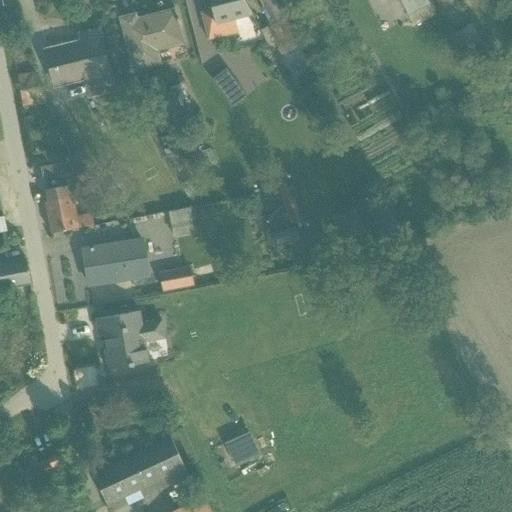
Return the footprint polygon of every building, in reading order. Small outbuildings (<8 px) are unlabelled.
[(235,20),(251,15),(242,0),(208,0),(211,9),(200,12),(208,41),(238,33),(235,20)] [(251,0),(280,54),(299,44),(274,0),(251,0)] [(151,48),(178,42),(169,5),(131,15),(129,10),(112,15),(126,71),(155,64),(151,48)] [(75,71),(103,63),(93,24),(69,30),(72,39),(34,48),(49,106),(82,97),(75,71)] [(244,37),(223,46),(229,60),(250,51),(244,37)] [(289,68),(266,80),(280,107),(303,94),(289,68)] [(41,231),(73,225),(65,184),(33,190),(41,231)] [(182,214),(188,237),(209,231),(203,208),(182,214)] [(0,221),(0,243),(23,238),(18,217),(0,221)] [(80,285),(141,276),(136,239),(75,247),(80,285)] [(0,291),(32,286),(26,252),(0,256),(0,291)] [(209,279),(227,275),(224,265),(207,269),(209,279)] [(174,292),(195,288),(192,268),(171,272),(174,292)] [(107,369),(148,361),(145,342),(164,338),(161,319),(141,322),(139,310),(95,318),(98,336),(104,335),(106,348),(103,349),(107,369)] [(222,397),(245,391),(239,368),(216,374),(222,397)] [(256,398),(246,400),(253,432),(264,430),(256,398)] [(100,505),(176,468),(159,434),(84,471),(100,505)] [(223,442),(227,455),(242,450),(238,437),(223,442)] [(201,467),(120,497),(125,511),(126,511),(158,501),(158,502),(207,484),(201,467)] [(88,511),(79,493),(39,511),(88,511)] [(209,511),(202,495),(168,511),(209,511)]
